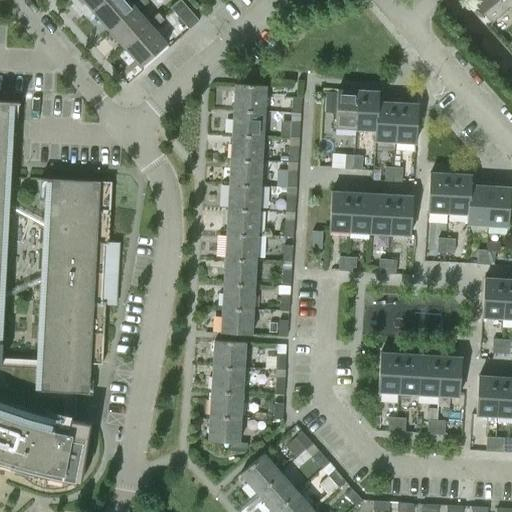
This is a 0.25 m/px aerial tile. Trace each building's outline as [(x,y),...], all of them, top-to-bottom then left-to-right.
[(82,0),(93,12),(106,0),(82,0)] [(106,0),(93,12),(109,30),(134,7),(137,10),(148,1),(146,0),(135,0),(131,4),(127,0),(106,0)] [(179,0),(170,8),(189,30),(199,21),(180,0),(179,0)] [(511,0),(481,0),(475,5),(491,23),(509,7),(511,9),(511,0)] [(134,7),(109,30),(124,48),(150,25),(153,28),(164,19),(158,12),(147,22),(137,10),(134,7)] [(150,25),(124,48),(141,67),(167,44),(153,28),(150,25)] [(235,84),(233,110),(264,111),(265,86),(235,84)] [(337,90),(335,128),(355,129),(358,91),(337,90)] [(358,91),(355,129),(375,131),(377,102),(378,92),(358,91)] [(291,113),(300,114),(301,98),(292,97),(291,113)] [(0,462),(19,469),(19,471),(25,478),(33,484),(43,487),(52,488),(62,487),(71,484),(74,481),(79,482),(81,476),(85,471),(90,462),(92,453),(91,443),(88,434),(88,433),(89,423),(80,422),(75,416),(76,391),(77,375),(86,376),(86,363),(101,364),(105,304),(105,303),(105,301),(101,301),(104,245),(108,245),(108,243),(108,242),(111,182),(85,181),(78,180),(46,179),(45,181),(50,181),(41,361),(1,359),(2,343),(0,343),(0,260),(8,104),(13,105),(13,102),(0,101),(0,366),(0,367),(0,462)] [(377,102),(375,131),(376,131),(375,140),(394,142),(397,104),(377,102)] [(397,104),(394,142),(415,143),(417,105),(397,104)] [(233,110),(232,134),(262,136),(264,111),(233,110)] [(290,137),(298,138),(299,122),(291,122),(290,137)] [(232,134),(230,159),(261,161),(262,136),(232,134)] [(288,162),(297,163),(298,147),(289,147),(288,162)] [(345,155),(344,169),(353,169),(354,155),(345,155)] [(354,155),(353,169),(361,170),(362,156),(354,155)] [(230,159),(229,184),(260,185),(261,161),(230,159)] [(385,167),(384,181),(392,181),(393,168),(385,167)] [(393,168),(392,181),(401,182),(402,168),(393,168)] [(287,187),(295,187),(296,172),(287,171),(287,187)] [(427,211),(428,211),(448,213),(450,174),(429,173),(427,211)] [(450,174),(448,213),(468,214),(470,186),(470,176),(450,174)] [(229,184),(228,208),(258,210),(260,185),(229,184)] [(470,186),(468,214),(468,224),(488,225),(490,187),(470,186)] [(490,187),(488,225),(507,226),(510,188),(490,187)] [(331,192),(329,230),(349,231),(351,193),(331,192)] [(351,193),(349,231),(369,233),(371,195),(351,193)] [(371,195),(369,233),(389,234),(391,196),(371,195)] [(285,212),(294,213),(295,197),(286,196),(285,212)] [(391,196),(389,234),(410,235),(412,197),(391,196)] [(228,208),(226,233),(257,235),(258,210),(228,208)] [(284,237),(292,237),(293,221),(285,221),(284,237)] [(226,233),(225,258),(255,259),(257,235),(226,233)] [(438,252),(446,253),(446,239),(438,238),(438,252)] [(446,239),(446,253),(454,253),(454,239),(446,239)] [(282,261),(291,262),(292,246),(283,245),(282,261)] [(477,250),(476,264),(485,265),(486,251),(477,250)] [(486,251),(485,265),(493,265),(494,251),(486,251)] [(339,257),(338,271),(347,271),(348,257),(339,257)] [(348,257),(347,271),(355,272),(356,258),(348,257)] [(225,258),(223,282),(254,284),(255,259),(225,258)] [(379,259),(378,273),(387,274),(387,260),(379,259)] [(387,260),(387,274),(395,274),(396,260),(387,260)] [(281,286),(290,286),(291,271),(282,270),(281,286)] [(481,317),(482,317),(502,318),(504,280),(484,279),(481,317)] [(511,280),(504,280),(502,318),(511,318),(511,280)] [(223,282),(222,307),(253,309),(254,284),(223,282)] [(279,311),(288,311),(289,295),(280,295),(279,311)] [(222,307),(221,333),(251,335),(253,309),(222,307)] [(279,320),(278,336),(286,337),(288,321),(279,320)] [(491,353),(492,353),(500,354),(501,340),(492,339),(491,353)] [(214,340),(213,366),(244,368),(246,342),(214,340)] [(501,340),(500,354),(509,354),(509,340),(501,340)] [(377,391),(398,392),(400,354),(380,353),(377,391)] [(276,370),(285,370),(285,354),(276,354),(276,370)] [(400,354),(398,392),(418,394),(420,355),(400,354)] [(420,355),(418,394),(438,395),(440,357),(420,355)] [(440,357),(438,395),(458,396),(461,358),(440,357)] [(213,366),(211,391),(243,393),(244,368),(213,366)] [(475,415),(496,416),(498,378),(478,377),(475,415)] [(511,378),(498,378),(496,416),(511,416),(511,378)] [(275,394),(283,395),(284,379),(276,379),(275,394)] [(211,391),(210,415),(241,417),(243,393),(211,391)] [(273,419),(282,420),(283,404),(274,403),(273,419)] [(427,420),(427,434),(435,435),(436,421),(437,421),(437,408),(427,408),(426,420),(427,420)] [(240,442),(241,417),(210,415),(208,441),(231,442),(230,451),(246,452),(247,443),(240,442)] [(387,432),(396,432),(396,418),(388,418),(387,432)] [(396,418),(396,432),(404,433),(405,419),(396,418)] [(436,421),(435,435),(444,435),(445,421),(437,421),(436,421)] [(495,437),(494,452),(502,452),(503,438),(503,429),(496,429),(495,437)] [(306,450),(312,444),(302,432),(295,438),(306,450)] [(486,437),(485,451),(494,452),(495,437),(486,436),(486,437)] [(322,469),(329,463),(318,451),(312,457),(322,469)] [(263,454),(241,474),(258,493),(280,474),(263,454)] [(338,487),(345,481),(334,470),(328,475),(338,487)] [(280,474),(258,493),(274,511),(296,492),(280,474)] [(355,506),(361,500),(351,488),(344,494),(355,506)] [(296,492),(274,511),(311,511),(312,511),(296,492)] [(388,510),(389,502),(373,501),(372,510),(388,510)] [(407,511),(412,511),(413,504),(397,502),(396,511),(407,511)]
